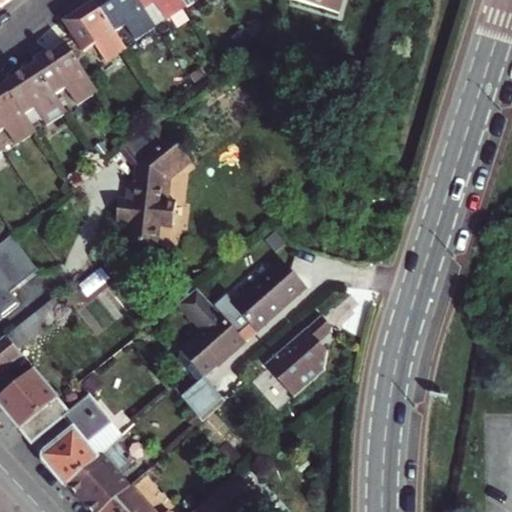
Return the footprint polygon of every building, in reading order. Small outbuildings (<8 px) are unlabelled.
[(0,0),(0,9),(13,1),(12,0),(0,0)] [(154,29),(144,13),(135,0),(101,0),(94,5),(113,33),(125,26),(136,41),(154,29)] [(188,10),(181,0),(135,0),(144,13),(156,7),(168,23),(188,10)] [(286,0),(286,1),(341,16),(345,0),(286,0)] [(125,51),(113,33),(94,5),(64,24),(82,53),(94,46),(106,64),(125,51)] [(55,100),(66,117),(87,104),(75,87),(87,80),(67,49),(35,70),(55,100)] [(45,107),(55,100),(35,70),(4,91),(24,121),(35,137),(56,124),(45,107)] [(4,91),(0,93),(0,149),(5,157),(25,144),(14,127),(24,121),(4,91)] [(129,145),(121,152),(137,172),(136,180),(131,179),(128,200),(118,199),(115,221),(130,223),(129,240),(128,244),(157,247),(159,227),(174,229),(178,208),(171,207),(167,206),(170,183),(192,166),(170,139),(164,143),(161,139),(167,135),(158,123),(129,145)] [(10,240),(0,248),(0,322),(0,323),(19,308),(10,296),(37,274),(10,240)] [(237,306),(240,310),(260,334),(261,335),(313,293),(301,277),(297,277),(296,272),(292,270),(288,265),(252,293),(248,291),(242,296),(242,302),(237,306)] [(204,424),(225,406),(205,382),(247,345),(199,292),(180,306),(203,334),(176,354),(176,362),(197,388),(183,399),(204,424)] [(52,301),(15,332),(26,346),(64,316),(52,301)] [(253,339),(260,334),(240,310),(233,316),(253,339)] [(329,314),(273,364),(299,393),(331,365),(335,350),(325,339),(339,327),(329,314)] [(0,378),(23,361),(5,339),(0,343),(0,378)] [(0,400),(33,374),(23,361),(0,378),(0,400)] [(68,416),(33,374),(0,400),(0,411),(31,448),(63,421),(68,416)] [(68,416),(63,421),(73,432),(45,455),(44,458),(44,463),(66,487),(68,486),(97,460),(87,448),(113,427),(90,400),(68,416)] [(87,448),(97,460),(116,443),(122,438),(113,427),(87,448)] [(97,460),(68,486),(78,498),(81,496),(87,503),(84,505),(90,511),(102,511),(128,487),(117,474),(132,461),(116,443),(97,460)] [(190,511),(245,511),(259,500),(237,472),(190,511)] [(163,511),(152,511),(130,485),(128,487),(102,511),(164,511),(163,511)]
